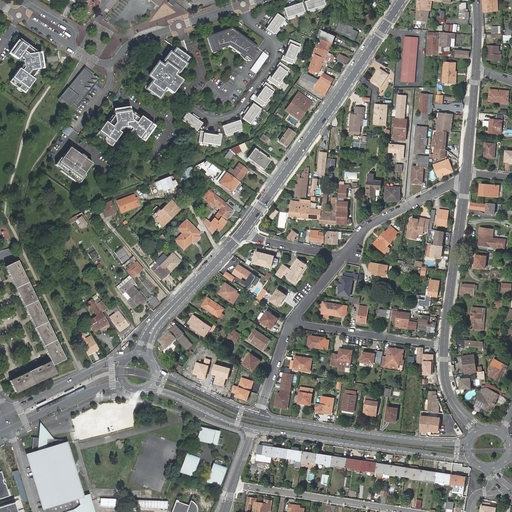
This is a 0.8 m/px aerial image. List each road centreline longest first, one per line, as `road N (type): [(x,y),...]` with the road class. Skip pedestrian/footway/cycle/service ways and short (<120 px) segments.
road 1 (secondary): [(242,231),(401,0)]
road 2 (secondary): [(253,427),(478,466)]
road 3 (secondary): [(470,437),(396,439),(258,416)]
road 4 (residential): [(408,511),(233,483)]
road 5 (tertiary): [(443,345),(466,172)]
road 6 (residential): [(243,4),(275,56),(230,116),(196,111)]
road 7 (residential): [(290,321),(443,345)]
road 8 (residential): [(466,172),(372,223),(343,256)]
road 9 (residential): [(243,4),(136,39),(110,63)]
road 10 (secondary): [(127,357),(6,410)]
road 11 (residential): [(110,63),(0,4)]
road 12 (secondary): [(8,429),(98,387),(123,384)]
